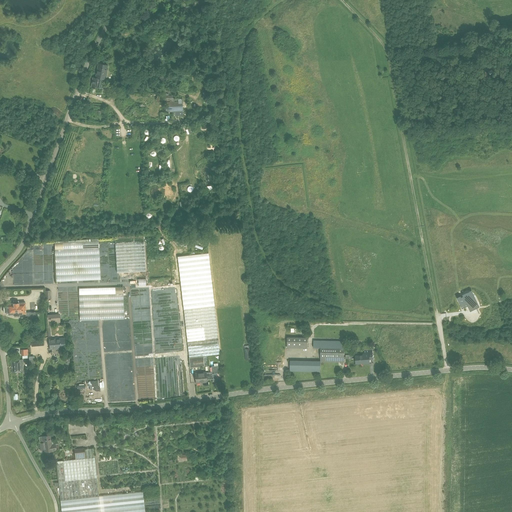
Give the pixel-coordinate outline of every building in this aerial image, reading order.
[(107,65),(98,63),(95,77),(93,77),(91,87),(98,88),(103,89),(104,80),(107,65)] [(165,102),(165,112),(183,111),(182,101),(178,101),(165,102)] [(145,268),(143,239),(115,241),(117,270),(145,268)] [(54,243),(56,281),(100,279),(99,241),(54,243)] [(208,255),(178,258),(181,285),(189,357),(190,367),(204,366),(209,365),(208,355),(220,354),(211,282),(208,255)] [(123,287),(79,288),(80,320),(124,319),(123,287)] [(461,296),(457,298),(462,308),(468,306),(470,311),(476,308),(479,314),(477,308),(479,307),(479,306),(477,308),(470,293),(469,292),(472,291),(472,290),(462,295),(463,296),(461,297),(461,296)] [(26,313),(25,303),(6,304),(6,306),(3,306),(4,312),(7,312),(7,315),(14,314),(14,316),(19,316),(19,314),(22,314),(26,313)] [(43,345),(43,338),(31,339),(31,346),(43,345)] [(65,351),(65,348),(64,338),(49,339),(50,349),(58,348),(59,352),(65,352),(65,351)] [(287,348),(308,348),(308,339),(287,339),(287,348)] [(313,347),(320,347),(320,361),(290,360),(290,371),(320,371),(320,362),(344,362),(344,341),(313,340),(313,347)] [(364,355),(355,356),(356,364),(364,363),(364,364),(369,363),(369,360),(373,359),(372,350),(364,351),(364,355)] [(23,371),(22,359),(11,360),(12,372),(23,371)] [(212,371),(210,372),(210,376),(212,375),(212,379),(213,381),(218,381),(217,374),(219,373),(219,371),(218,371),(218,366),(211,366),(212,371)] [(210,376),(210,372),(198,373),(199,378),(195,378),(196,383),(204,382),(203,380),(212,379),(212,375),(210,376)] [(56,450),(55,444),(51,445),(50,435),(38,437),(41,450),(45,449),(45,452),(52,451),(52,450),(56,450)] [(56,461),(61,511),(144,511),(143,492),(99,496),(94,449),(74,451),(75,459),(56,461)]
